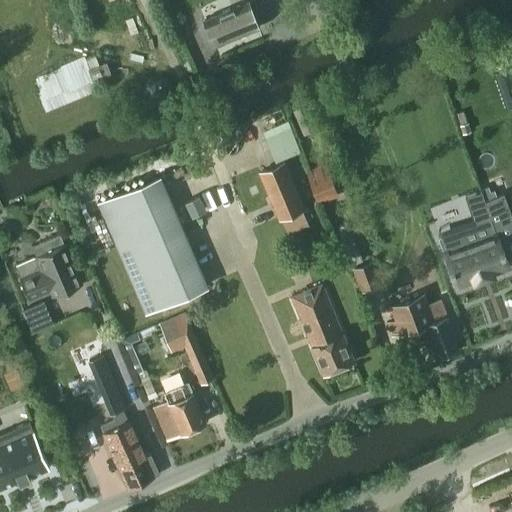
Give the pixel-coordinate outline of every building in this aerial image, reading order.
[(215,45),(258,27),(247,2),(204,20),(215,45)] [(85,57),(32,78),(45,112),(98,90),(85,57)] [(511,77),(507,64),(493,69),(497,82),(511,77)] [(280,218),(304,208),(285,161),(261,171),(280,218)] [(308,171),(319,201),(339,194),(327,164),(308,171)] [(98,204),(146,314),(203,290),(155,179),(98,204)] [(481,189),(430,208),(440,234),(437,235),(455,284),(473,277),(474,280),(493,273),(492,270),(508,265),(505,256),(511,253),(511,215),(503,192),(484,199),(481,189)] [(347,222),(336,227),(346,252),(352,266),(363,262),(358,247),(347,222)] [(18,277),(28,299),(44,293),(43,291),(49,288),(53,296),(81,283),(64,241),(63,241),(58,232),(32,244),(36,253),(35,254),(41,266),(18,277)] [(368,261),(353,267),(353,268),(363,291),(381,284),(372,260),(368,261)] [(354,361),(343,333),(342,333),(322,284),(291,297),(312,346),(311,346),(323,374),(354,361)] [(436,356),(459,348),(441,299),(428,303),(424,292),(389,305),(395,319),(388,322),(393,336),(425,325),(436,356)] [(200,383),(213,378),(185,313),(160,323),(172,351),(184,345),(200,383)] [(102,356),(87,362),(92,374),(107,368),(102,356)] [(167,439),(205,423),(188,382),(164,392),(168,402),(154,408),(167,439)] [(118,396),(103,402),(109,415),(124,409),(118,396)] [(119,417),(101,425),(109,444),(134,433),(128,420),(122,423),(119,417)] [(28,421),(0,432),(0,487),(47,468),(32,430),(28,421)] [(134,433),(109,444),(128,488),(160,474),(149,450),(142,453),(134,433)]
